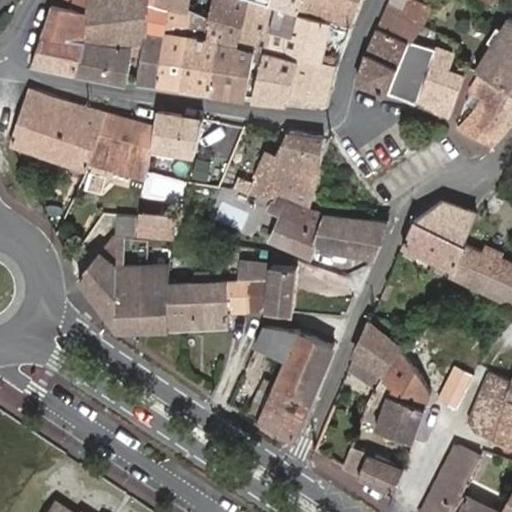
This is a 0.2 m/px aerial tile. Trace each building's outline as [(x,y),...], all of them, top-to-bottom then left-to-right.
[(81,40),(86,0),(52,0),(42,31),(81,40)] [(141,27),(146,0),(86,0),(81,40),(112,45),(144,39),(147,28),(141,27)] [(170,5),(192,11),(193,8),(186,5),(187,0),(146,0),(141,27),(147,28),(166,31),(170,5)] [(237,45),(248,0),(214,0),(210,16),(205,37),(187,34),(177,85),(245,95),(254,50),(237,45)] [(275,6),(252,0),(248,0),(237,45),(254,50),(258,52),(264,55),(267,45),(275,6)] [(271,0),(300,8),(302,0),(271,0)] [(350,22),(357,0),(302,0),(300,8),(350,22)] [(389,0),(387,4),(423,20),(430,4),(422,0),(389,0)] [(423,20),(387,4),(377,27),(407,39),(412,40),(423,20)] [(158,82),(177,85),(187,34),(192,11),(170,5),(166,31),(158,82)] [(331,23),(275,6),(267,45),(299,56),(319,62),(319,61),(331,23)] [(205,37),(210,16),(193,8),(192,11),(187,34),(205,37)] [(511,16),(508,15),(478,67),(480,69),(511,86),(511,16)] [(476,28),(479,21),(473,19),(470,25),(476,28)] [(407,39),(377,27),(368,47),(357,82),(387,92),(407,39)] [(433,47),(412,40),(407,39),(387,92),(450,115),(466,62),(459,59),(460,56),(457,54),(463,36),(443,27),(433,47)] [(137,78),(158,82),(166,31),(147,28),(144,39),(142,50),(137,78)] [(81,40),(42,31),(33,60),(76,69),(81,40)] [(142,50),(144,39),(112,45),(81,40),(76,69),(128,80),(133,50),(142,50)] [(323,104),(335,66),(319,61),(319,62),(299,56),(289,100),(323,104)] [(484,98),(458,126),(493,145),(504,133),(511,118),(511,86),(480,69),(470,90),(484,98)] [(93,149),(104,111),(90,107),(29,89),(13,138),(86,167),(89,161),(93,149)] [(180,113),(157,108),(154,126),(150,149),(172,153),(173,147),(195,152),(201,122),(179,118),(180,113)] [(145,177),(147,171),(150,149),(154,126),(104,111),(93,149),(89,161),(145,177)] [(202,117),(180,113),(179,118),(201,122),(202,117)] [(308,204),(320,136),(289,131),(277,154),(268,150),(255,174),(242,168),(233,191),(242,193),(249,195),(271,202),(273,199),(275,198),(278,194),(281,191),(308,204)] [(236,204),(242,193),(233,191),(230,201),(236,204)] [(372,255),(387,221),(350,217),(314,211),(278,194),(275,198),(273,199),(271,202),(269,206),(281,213),(271,237),(312,254),(315,246),(372,255)] [(452,267),(464,241),(476,212),(440,201),(414,220),(403,246),(452,267)] [(117,215),(115,233),(133,234),(134,217),(117,215)] [(175,217),(145,216),(145,232),(175,234),(175,217)] [(211,279),(248,279),(250,261),(253,235),(214,230),(212,270),(211,279)] [(116,326),(119,327),(118,265),(147,265),(147,239),(111,237),(80,275),(116,326)] [(511,261),(483,249),(464,241),(452,267),(449,276),(511,303),(511,261)] [(267,278),(266,308),(271,307),(292,310),(296,266),(250,261),(248,279),(267,278)] [(170,326),(170,281),(169,265),(147,265),(118,265),(119,327),(170,326)] [(227,310),(248,309),(248,279),(211,279),(212,270),(195,270),(195,280),(170,281),(170,326),(227,324),(227,310)] [(248,309),(266,308),(267,278),(248,279),(248,309)] [(446,315),(434,309),(429,322),(439,327),(446,315)] [(385,373),(401,347),(400,346),(370,320),(356,355),(385,373)] [(310,401),(335,343),(299,329),(277,384),(310,401)] [(364,415),(362,421),(414,439),(415,435),(414,434),(431,393),(401,347),(385,373),(377,386),(368,401),(364,415)] [(349,371),(377,386),(385,373),(356,355),(349,371)] [(477,431),(495,437),(508,397),(511,384),(511,378),(490,372),(468,419),(477,431)] [(270,380),(252,415),(258,419),(294,438),(310,401),(277,384),(270,380)] [(495,437),(511,443),(511,398),(508,397),(495,437)] [(359,474),(369,455),(351,448),(362,421),(364,415),(335,403),(315,449),(359,474)] [(478,511),(482,504),(462,495),(467,485),(477,489),(493,458),(486,455),(485,457),(458,445),(423,511),(478,511)] [(391,493),(404,469),(369,455),(359,474),(391,493)] [(511,511),(511,498),(503,511),(511,511)] [(61,511),(46,502),(39,511),(61,511)]
